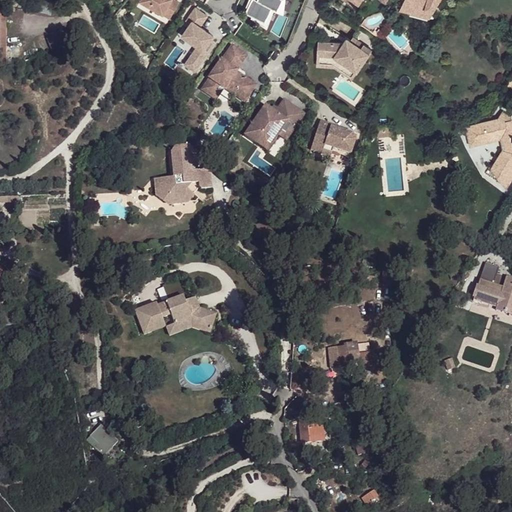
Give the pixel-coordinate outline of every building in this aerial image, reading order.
[(142,0),(141,3),(171,19),(180,3),(174,0),(142,0)] [(253,0),(246,14),(266,24),(273,9),(278,11),(283,0),(253,0)] [(405,0),(400,11),(410,15),(413,14),(424,19),(427,17),(428,17),(434,20),(443,0),(405,0)] [(200,28),(208,17),(196,8),(187,22),(187,23),(185,26),(188,28),(182,37),(198,47),(185,65),(195,72),(217,42),(212,39),(214,37),(210,34),(209,37),(205,34),(206,32),(200,28)] [(343,43),(321,42),(319,56),(337,57),(359,72),(374,51),(355,38),(352,41),(349,39),(345,45),(343,43)] [(246,57),(233,48),(223,63),(222,62),(210,80),(210,81),(203,92),(213,99),(221,88),(225,91),(225,90),(229,86),(238,93),(235,97),(245,104),(257,87),(246,80),(243,81),(242,78),(237,75),(238,73),(236,72),(246,57)] [(337,57),(319,56),(318,66),(337,67),(354,79),(359,72),(337,57)] [(238,93),(229,86),(225,90),(235,97),(238,93)] [(221,88),(213,99),(217,102),(225,91),(221,88)] [(305,117),(284,102),(275,115),(288,124),(296,130),(305,117)] [(275,115),(265,108),(244,138),(256,146),(262,138),(273,146),(279,137),(288,124),(275,115)] [(511,114),(505,111),(500,120),(476,124),(478,138),(491,136),(492,142),(503,141),(504,150),(502,151),(490,172),(497,175),(506,187),(511,177),(511,114)] [(333,126),(321,122),(311,152),(323,156),(325,148),(334,150),(351,156),(358,137),(332,129),(333,126)] [(380,131),(395,129),(394,122),(379,124),(380,131)] [(296,130),(288,124),(279,137),(287,143),(296,130)] [(472,146),(492,142),(491,136),(478,138),(476,124),(469,126),(472,146)] [(262,138),(256,146),(267,154),(273,146),(262,138)] [(192,172),(192,171),(189,146),(175,147),(172,152),(174,178),(183,177),(183,173),(192,172)] [(334,150),(325,148),(323,156),(331,159),(334,150)] [(210,170),(197,171),(199,184),(200,188),(200,189),(212,188),(210,170)] [(197,171),(192,171),(192,172),(193,179),(183,179),(183,177),(174,178),(161,179),(161,181),(156,189),(156,196),(168,206),(189,204),(196,196),(194,195),(189,190),(192,185),(199,184),(197,171)] [(200,188),(199,184),(192,185),(189,190),(194,195),(199,188),(200,188)] [(18,206),(18,195),(6,196),(6,207),(18,206)] [(511,279),(508,278),(504,289),(494,286),(500,269),(487,265),(479,286),(478,286),(473,299),(475,300),(474,303),(488,308),(487,310),(500,314),(501,312),(511,315),(510,318),(511,318),(511,279)] [(194,324),(210,329),(215,315),(200,309),(195,298),(185,301),(182,296),(156,304),(155,303),(136,310),(145,334),(166,326),(163,319),(171,316),(174,323),(187,318),(195,321),(194,324)] [(6,313),(7,322),(16,322),(15,313),(6,313)] [(191,328),(187,318),(174,323),(166,326),(170,335),(191,328)] [(209,333),(210,329),(194,324),(195,321),(187,318),(191,328),(209,333)] [(340,369),(372,364),(371,353),(360,354),(360,356),(347,357),(347,354),(338,355),(340,369)] [(312,422),(300,423),(302,444),(317,443),(315,430),(314,430),(312,422)] [(101,455),(115,440),(99,423),(87,434),(95,443),(92,446),(101,455)] [(374,491),(366,496),(370,503),(377,498),(374,491)]
